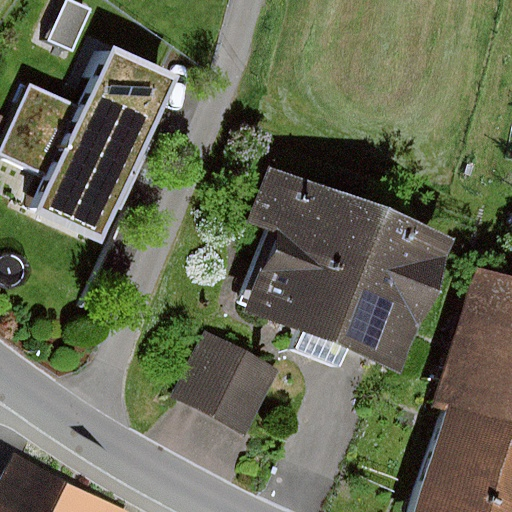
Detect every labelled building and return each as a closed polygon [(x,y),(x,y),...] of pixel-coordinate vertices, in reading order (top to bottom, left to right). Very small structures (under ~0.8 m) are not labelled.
[(81,10),(59,0),(55,0),(36,42),(62,53),(81,10)] [(156,77),(89,46),(62,103),(19,83),(0,123),(0,161),(30,175),(11,215),(77,246),(96,205),(109,211),(141,141),(129,136),(156,77)] [(380,373),(433,239),(253,168),(231,224),(255,233),(223,313),(273,333),(267,350),(313,368),(320,350),(380,373)] [(511,286),(462,270),(415,406),(427,410),(392,511),(506,511),(511,495),(511,286)] [(237,438),(274,372),(202,332),(165,397),(237,438)] [(0,484),(0,511),(130,511),(15,454),(0,484)]
